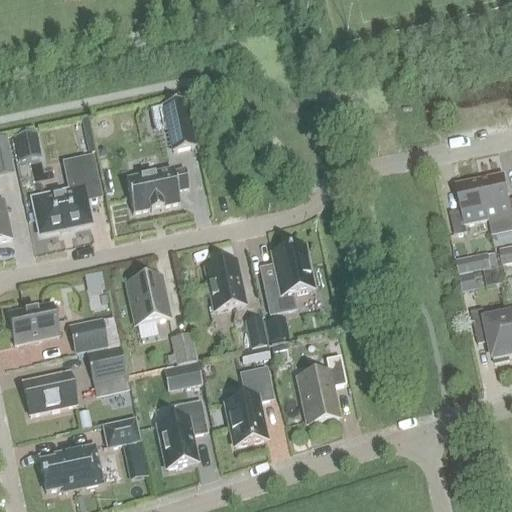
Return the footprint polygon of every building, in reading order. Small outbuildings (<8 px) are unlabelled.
[(184,103),(163,108),(173,155),(194,150),(184,103)] [(33,135),(14,140),(19,163),(39,159),(33,135)] [(0,142),(0,175),(13,173),(6,141),(0,142)] [(89,226),(84,204),(82,193),(98,189),(92,160),(63,166),(70,196),(34,203),(41,236),(60,232),(61,236),(71,234),(70,230),(89,226)] [(177,195),(189,192),(185,173),(173,176),(172,174),(126,184),(133,217),(150,213),(151,216),(163,213),(162,210),(180,207),(177,195)] [(480,184),(488,223),(511,218),(511,222),(511,202),(508,204),(503,179),(480,184)] [(488,223),(480,184),(456,189),(461,214),(449,216),(454,239),(467,236),(465,228),(488,223)] [(3,205),(0,205),(0,245),(11,243),(3,205)] [(511,266),(511,248),(498,252),(501,269),(511,266)] [(303,251),(272,257),(278,284),(263,288),(270,319),(296,314),(293,298),(313,293),(303,251)] [(487,256),(455,263),(458,278),(490,272),(487,256)] [(235,265),(204,272),(214,316),(245,309),(235,265)] [(473,277),(458,280),(462,296),(477,293),(473,277)] [(136,330),(168,323),(159,281),(127,288),(136,330)] [(14,349),(58,340),(51,309),(8,318),(14,349)] [(511,359),(511,334),(509,319),(486,324),(483,312),(470,315),(478,348),(477,341),(488,339),(494,368),(509,364),(508,360),(511,359)] [(261,322),(245,325),(251,353),(267,349),(261,322)] [(273,344),(287,339),(281,322),(267,327),(273,344)] [(108,351),(102,323),(70,330),(76,358),(108,351)] [(196,364),(190,337),(171,341),(177,369),(196,364)] [(284,348),(271,351),(273,361),(286,358),(284,348)] [(267,350),(250,354),(253,367),(269,363),(267,350)] [(126,378),(120,351),(86,358),(92,385),(109,382),(126,378)] [(307,428),(339,422),(333,392),(346,389),(340,360),(326,363),(328,376),(297,382),(307,428)] [(163,374),(168,395),(202,388),(197,367),(163,374)] [(240,378),(246,404),(225,408),(235,451),(266,444),(258,407),(273,403),(266,372),(240,378)] [(22,387),(30,420),(76,410),(69,377),(22,387)] [(126,378),(109,382),(112,397),(129,394),(126,378)] [(166,472),(197,466),(191,440),(207,437),(200,405),(174,411),(178,426),(157,430),(166,472)] [(107,452),(139,445),(134,424),(103,430),(107,452)] [(102,488),(94,450),(54,458),(55,462),(39,465),(46,496),(62,493),(62,497),(102,488)]
